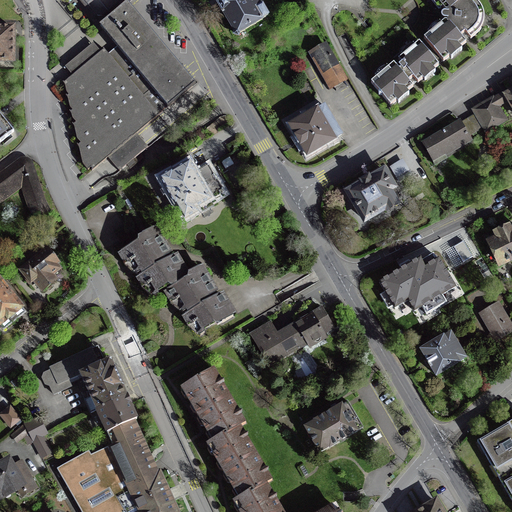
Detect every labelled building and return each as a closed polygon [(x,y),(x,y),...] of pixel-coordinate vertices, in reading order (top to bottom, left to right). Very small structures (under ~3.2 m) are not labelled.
[(102,16),(120,0),(84,0),(98,16),(102,16)] [(238,35),(263,20),(263,19),(269,15),(263,5),(261,6),(258,0),(222,0),(217,3),(223,13),(236,34),(238,35)] [(441,16),(481,19),(482,17),(481,15),(481,12),(483,11),(481,7),(479,4),(475,0),(472,0),(469,3),(467,3),(464,0),(439,0),(442,3),(442,7),(446,11),(449,11),(449,13),(445,12),(444,12),(444,13),(443,13),(442,14),(442,15),(441,16)] [(75,72),(76,73),(64,83),(63,82),(64,84),(65,85),(65,86),(66,91),(67,92),(67,93),(69,95),(67,97),(68,98),(68,99),(70,106),(70,107),(70,108),(71,108),(73,110),(70,112),(71,113),(71,114),(72,115),(72,117),(73,118),(73,119),(74,120),(76,123),(73,125),(74,126),(74,127),(77,138),(77,139),(78,139),(78,140),(81,143),(78,146),(79,147),(79,148),(82,163),(83,163),(83,164),(83,165),(88,170),(91,168),(93,170),(108,158),(137,133),(195,85),(131,8),(127,4),(100,26),(103,30),(117,47),(108,54),(104,49),(81,69),(80,68),(75,72)] [(481,19),(441,16),(442,17),(442,18),(442,19),(443,19),(444,20),(445,20),(448,20),(448,21),(445,21),(441,24),(439,29),(434,33),(430,33),(424,38),(424,39),(443,62),(450,56),(450,52),(456,47),(460,48),(466,43),(461,37),(462,35),(464,33),(466,33),(471,39),(477,34),(479,31),(481,28),(480,26),(480,24),(481,22),(481,19)] [(0,60),(12,61),(13,28),(0,28),(0,60)] [(439,66),(420,43),(419,42),(414,46),(413,51),(408,55),(403,56),(399,60),(402,64),(399,66),(401,68),(399,70),(394,64),(393,64),(388,68),(386,73),(381,77),(377,78),(371,83),(379,92),(379,96),(383,96),(391,106),(398,99),(399,95),(402,93),(406,93),(413,87),(409,82),(409,80),(412,78),(414,78),(418,83),(425,77),(426,73),(427,71),(431,72),(439,66)] [(325,46),(313,52),(334,88),(345,81),(325,46)] [(476,114),(468,119),(476,132),(484,127),(486,131),(505,120),(498,107),(510,100),(511,104),(511,92),(510,93),(508,90),(474,110),(476,114)] [(317,108),(289,125),(307,157),(336,140),(335,138),(342,135),(325,106),(318,110),(317,108)] [(0,143),(14,132),(0,114),(0,143)] [(477,132),(476,132),(468,119),(461,123),(460,122),(424,144),(432,158),(436,165),(445,159),(443,156),(471,140),(469,137),(477,132)] [(137,133),(108,158),(114,164),(120,172),(148,147),(143,141),(137,133)] [(19,162),(0,176),(0,201),(23,184),(29,205),(36,217),(49,211),(43,200),(31,165),(31,164),(30,163),(30,162),(29,161),(28,161),(27,160),(26,160),(25,160),(24,160),(22,160),(20,161),(19,162)] [(405,160),(394,166),(400,176),(411,170),(405,160)] [(213,199),(215,199),(221,196),(221,194),(220,192),(223,190),(208,165),(196,172),(190,162),(173,172),(172,171),(160,178),(166,188),(165,189),(175,206),(176,206),(184,220),(198,212),(195,208),(211,199),(210,198),(212,197),(213,199)] [(362,184),(348,192),(365,220),(387,208),(388,210),(397,204),(395,201),(402,198),(395,186),(393,186),(384,171),(370,179),(369,176),(360,181),(362,184)] [(174,281),(176,284),(187,278),(174,255),(171,257),(153,228),(143,234),(142,234),(144,238),(130,246),(121,251),(128,263),(132,261),(137,269),(135,272),(137,274),(141,272),(142,274),(139,276),(145,287),(149,284),(154,293),(152,295),(155,297),(159,295),(159,290),(174,281)] [(509,228),(497,233),(497,234),(489,237),(491,242),(490,242),(500,264),(511,258),(511,231),(511,232),(509,228)] [(472,255),(463,241),(455,246),(463,260),(472,255)] [(29,284),(30,285),(34,281),(42,290),(62,274),(59,270),(60,269),(56,265),(58,264),(47,250),(29,264),(20,271),(26,279),(26,280),(26,281),(27,282),(27,283),(28,283),(29,284)] [(425,266),(420,257),(381,280),(395,305),(408,297),(415,308),(455,285),(439,258),(425,266)] [(190,276),(187,278),(176,284),(167,290),(174,302),(178,300),(183,308),(181,310),(183,313),(187,311),(188,312),(185,314),(191,325),(195,323),(200,331),(198,334),(200,336),(205,333),(205,329),(220,319),(222,323),(233,316),(220,293),(216,295),(199,266),(188,273),(190,276)] [(0,325),(4,330),(22,315),(17,310),(21,306),(0,279),(0,325)] [(511,324),(499,303),(484,312),(499,338),(511,330),(511,324)] [(333,326),(332,326),(323,309),(313,315),(296,324),(297,325),(278,336),(271,323),(263,327),(267,332),(254,340),(269,365),(288,354),(288,355),(294,352),(293,351),(308,342),(307,342),(323,333),(333,327),(333,326)] [(459,362),(459,361),(465,357),(451,333),(444,337),(444,336),(421,349),(436,376),(459,362)] [(97,410),(97,411),(127,397),(127,396),(126,396),(122,386),(115,369),(114,369),(112,364),(113,361),(107,359),(105,362),(100,365),(92,348),(50,367),(51,370),(44,373),(42,378),(45,384),(50,386),(54,394),(72,386),(69,380),(81,375),(98,410),(97,410)] [(195,412),(197,415),(230,396),(214,368),(182,387),(181,388),(182,390),(183,389),(191,404),(195,404),(197,408),(195,412)] [(246,423),(230,396),(197,415),(199,418),(203,419),(205,422),(204,426),(213,440),(213,441),(214,442),(240,426),(241,426),(246,423)] [(131,404),(127,397),(97,411),(107,432),(137,419),(130,404),(131,404)] [(320,452),(330,446),(330,447),(339,442),(340,442),(349,437),(348,436),(358,431),(363,427),(348,401),(342,404),(314,420),(315,421),(305,426),(320,452)] [(10,407),(1,415),(11,426),(20,419),(10,407)] [(33,440),(42,436),(47,433),(39,417),(25,424),(25,425),(33,440)] [(91,455),(115,497),(127,491),(159,472),(135,420),(107,433),(113,445),(91,455)] [(511,420),(481,439),(489,452),(485,455),(491,464),(495,462),(502,474),(498,477),(500,479),(511,472),(511,420)] [(39,451),(38,448),(34,441),(33,440),(25,425),(12,436),(17,442),(24,437),(28,444),(33,454),(39,451)] [(224,472),(256,453),(241,426),(240,426),(214,442),(213,441),(213,440),(207,444),(209,447),(209,446),(218,461),(221,461),(223,465),(222,469),(224,472)] [(34,441),(38,448),(46,443),(42,436),(33,440),(34,441)] [(81,511),(137,511),(127,491),(115,497),(91,455),(89,451),(57,469),(81,511)] [(256,453),(224,472),(225,475),(227,475),(230,476),(232,479),(230,483),(239,497),(240,498),(240,499),(267,483),(272,480),(256,453)] [(37,487),(23,464),(19,466),(13,469),(9,462),(0,466),(0,495),(21,484),(24,489),(25,491),(26,494),(37,487)] [(179,511),(161,471),(159,472),(127,491),(137,511),(179,511)] [(511,472),(500,479),(501,482),(505,480),(511,490),(511,492),(508,494),(511,500),(511,472)] [(278,511),(283,510),(267,483),(240,499),(240,498),(239,497),(233,501),(235,504),(236,503),(240,511),(278,511)] [(441,511),(436,502),(417,511),(441,511)]
